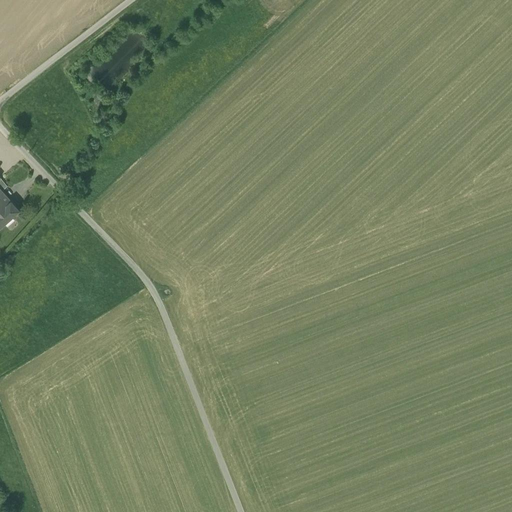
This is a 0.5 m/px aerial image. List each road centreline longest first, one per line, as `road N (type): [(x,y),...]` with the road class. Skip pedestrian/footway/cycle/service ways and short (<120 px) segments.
road 1 (unclassified): [(0,127),(154,291),(240,511)]
road 2 (unclassified): [(128,0),(0,99)]
